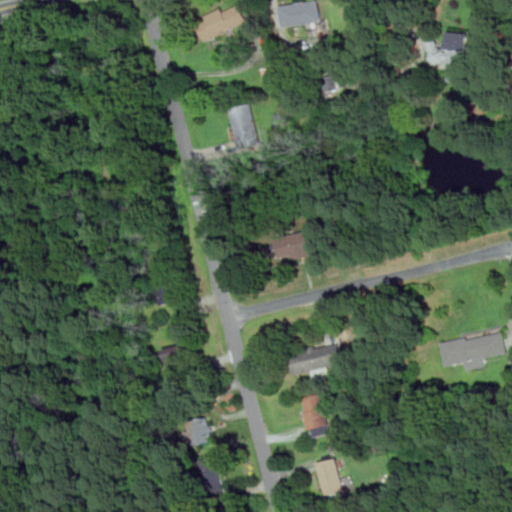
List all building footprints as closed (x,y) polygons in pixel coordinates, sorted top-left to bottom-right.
[(287,27),(284,6),(301,3),(301,2),(308,1),(308,2),(316,0),(321,0),(324,20),(287,27)] [(209,41),(201,24),(211,19),(209,15),(225,8),(227,11),(242,4),(250,21),(209,41)] [(472,32),(451,31),(450,48),(439,48),(440,39),(431,38),(430,61),(448,62),(447,68),(469,69),(472,32)] [(327,76),(330,90),(348,87),(344,72),(327,76)] [(243,148),(233,108),(253,102),(263,143),(243,148)] [(281,239),(323,229),(327,248),(316,250),(317,256),(300,260),(298,255),(286,258),(281,239)] [(161,305),(153,270),(173,266),(176,277),(179,276),(182,290),(179,290),(181,301),(161,305)] [(448,366),(443,342),(468,337),(468,339),(504,332),(509,353),(485,358),(487,365),(470,369),(468,361),(448,366)] [(195,356),(190,341),(166,349),(171,364),(195,356)] [(296,373),(292,355),(309,350),(309,348),(316,346),(317,348),(339,343),(344,362),(296,373)] [(313,437),(333,432),(325,391),(304,396),(313,437)] [(195,446),(218,438),(210,415),(188,422),(195,446)] [(204,459),(214,492),(231,487),(221,454),(204,459)] [(329,498),(349,494),(340,456),(320,461),(329,498)]
